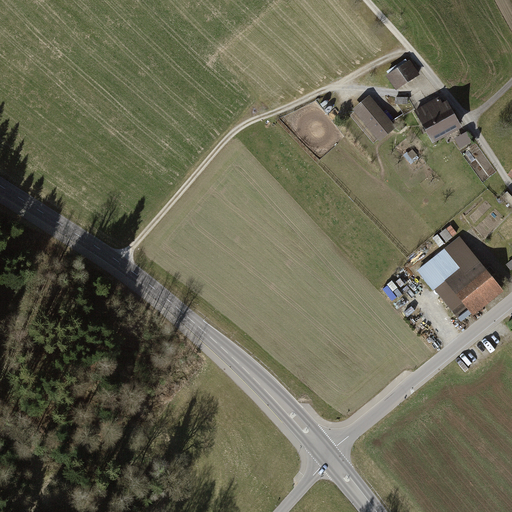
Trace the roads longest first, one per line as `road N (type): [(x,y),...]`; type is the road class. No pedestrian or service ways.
road 1 (tertiary): [(328,456),(168,300),(0,185)]
road 2 (track): [(409,49),(244,124),(120,262)]
road 3 (unclassified): [(328,456),(511,302)]
road 4 (track): [(511,187),(365,0)]
